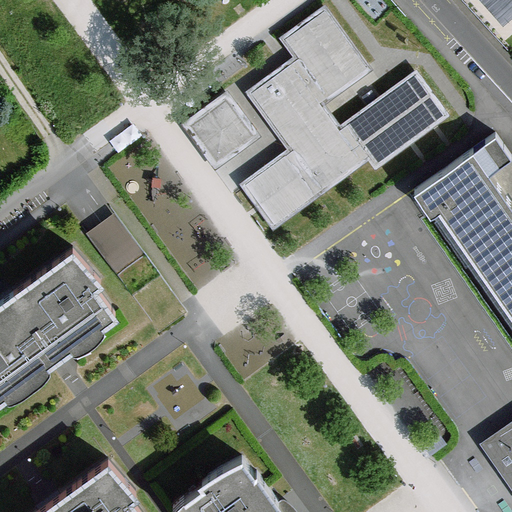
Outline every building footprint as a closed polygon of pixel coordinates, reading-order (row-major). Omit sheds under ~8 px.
[(242,184),(273,228),(370,156),(376,166),(450,113),(418,70),(341,126),(323,101),(372,67),(327,5),(281,38),(295,57),(247,93),(288,149),(242,184)] [(233,84),(187,115),(219,161),(265,130),(233,84)] [(511,197),(494,171),(511,156),(511,150),(497,132),(418,186),(435,210),(511,321),(511,197)] [(188,312),(116,212),(103,223),(88,233),(162,332),(188,312)] [(74,246),(14,289),(60,351),(117,310),(97,283),(102,277),(74,246)] [(0,396),(60,351),(14,289),(0,299),(0,396)] [(256,472),(243,455),(203,477),(206,482),(184,497),(193,510),(193,511),(284,511),(278,502),(280,500),(258,470),(256,472)] [(109,457),(51,500),(59,511),(145,511),(131,493),(138,489),(109,457)] [(59,511),(51,500),(33,511),(59,511)]
